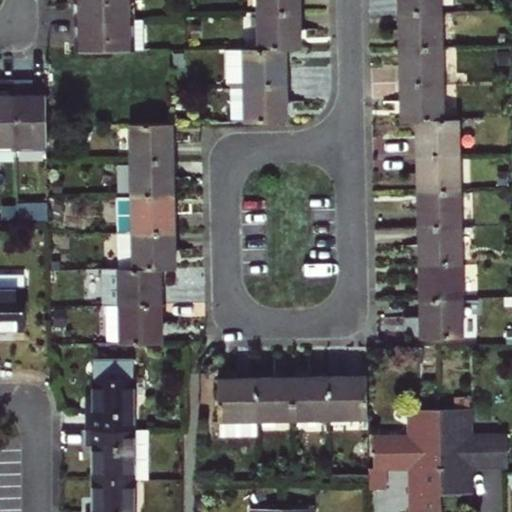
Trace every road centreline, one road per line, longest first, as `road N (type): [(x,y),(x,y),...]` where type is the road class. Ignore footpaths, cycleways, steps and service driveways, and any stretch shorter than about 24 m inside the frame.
road 1 (residential): [(350,143),(228,144),(230,319),(352,318)]
road 2 (residential): [(352,318),(350,143)]
road 3 (residential): [(348,0),(350,143)]
road 4 (residential): [(35,511),(37,424),(27,404),(0,395)]
